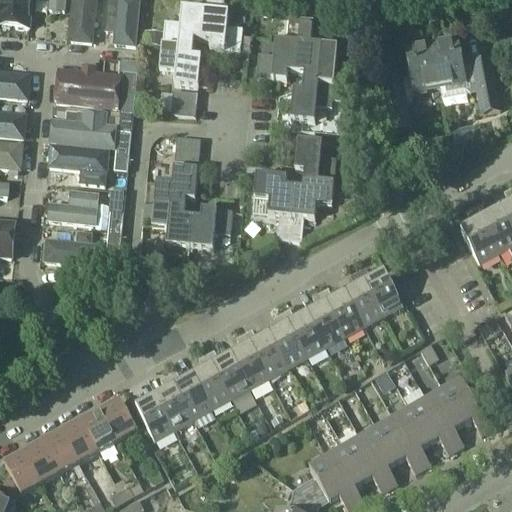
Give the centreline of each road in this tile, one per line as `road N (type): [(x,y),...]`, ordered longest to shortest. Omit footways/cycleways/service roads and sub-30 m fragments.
road 1 (residential): [(78,388),(31,289),(50,55)]
road 2 (residential): [(165,345),(133,285),(150,131),(227,136)]
road 3 (residential): [(391,226),(165,345)]
road 4 (residential): [(474,354),(425,266),(391,226)]
road 5 (residential): [(511,159),(391,226)]
